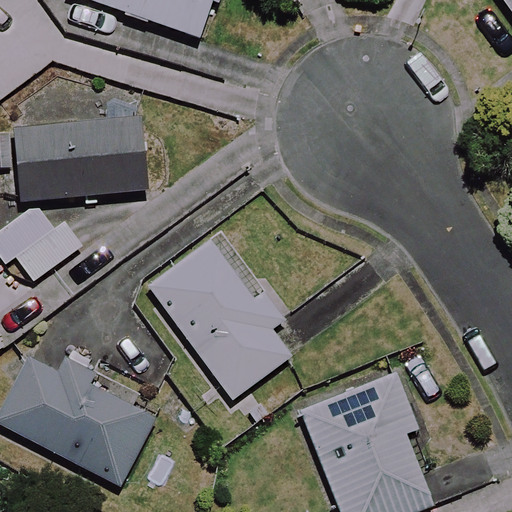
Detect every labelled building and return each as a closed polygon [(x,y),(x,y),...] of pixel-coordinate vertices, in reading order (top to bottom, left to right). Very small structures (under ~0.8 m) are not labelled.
[(219,0),(74,0),(96,6),(90,26),(114,33),(118,17),(199,40),(209,6),(217,8),(219,0)] [(511,0),(494,0),(511,23),(511,0)] [(145,194),(138,122),(0,135),(0,169),(9,168),(12,206),(145,194)] [(82,248),(64,223),(13,262),(31,286),(82,248)] [(296,354),(279,330),(287,324),(223,235),(199,252),(147,291),(229,403),(296,354)] [(0,428),(116,489),(149,425),(132,415),(143,394),(68,356),(57,377),(24,359),(0,404),(0,428)] [(415,433),(394,381),(304,418),(341,511),(413,511),(428,506),(401,439),(415,433)]
